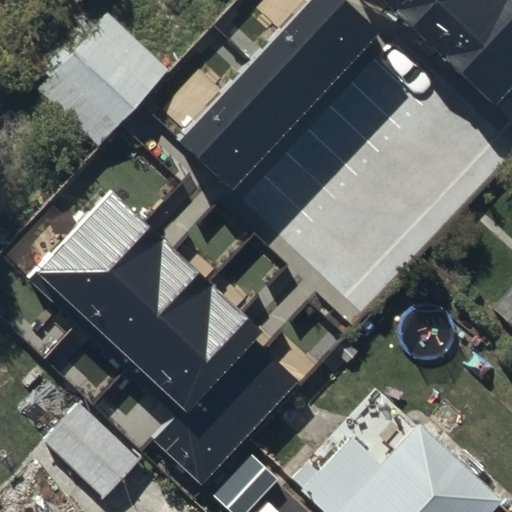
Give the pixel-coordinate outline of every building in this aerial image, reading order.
[(389,0),(269,0),(262,8),(344,82),(389,32),(373,17),(389,0)] [(511,0),(493,0),(341,168),(423,242),(508,148),(490,132),(511,107),(511,0)] [(297,50),(261,17),(206,78),(242,111),(297,50)] [(165,73),(107,20),(38,95),(96,148),(165,73)] [(66,63),(55,53),(38,71),(49,81),(66,63)] [(231,134),(173,81),(83,179),(141,233),(231,134)] [(395,281),(338,229),(282,289),(339,342),(395,281)] [(511,293),(492,316),(511,334),(511,293)] [(141,464),(82,407),(45,445),(105,502),(141,464)] [(495,511),(498,510),(419,435),(382,475),(350,445),(321,476),(308,464),(289,485),(317,511),(495,511)]
